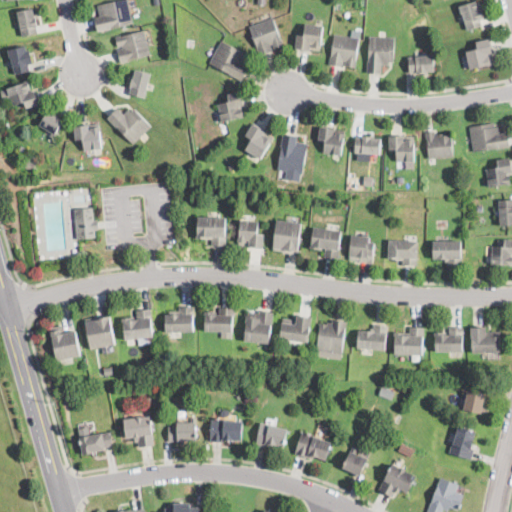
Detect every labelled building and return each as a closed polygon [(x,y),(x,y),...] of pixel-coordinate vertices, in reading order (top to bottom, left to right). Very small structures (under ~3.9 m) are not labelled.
[(128,0),(134,24),(99,32),(95,17),(100,16),(98,6),(123,0),(128,0)] [(478,0),(482,10),(484,18),(480,19),(482,25),(467,30),(459,5),(474,0),(478,0)] [(32,9),(33,15),(37,14),(38,19),(35,19),(38,33),(22,36),(17,12),(32,9)] [(273,18),(283,45),(274,48),(272,44),(270,45),(272,51),(259,55),(249,26),(273,18)] [(322,25),(319,51),(309,49),(309,52),(295,50),(296,35),(304,35),(305,24),(322,25)] [(146,37),(150,56),(121,63),(118,52),(118,49),(123,48),(123,47),(118,48),(115,37),(144,30),(146,37)] [(358,38),(355,59),(356,60),(355,68),(345,67),(346,62),(343,61),(342,67),(328,65),(329,57),(330,57),(333,34),(358,38)] [(395,37),(393,63),(389,62),(389,66),(382,65),(382,74),(366,73),(367,59),(368,59),(369,36),(395,37)] [(486,55),(487,56),(490,56),(491,64),(468,68),(465,50),(477,48),(476,41),(490,39),(492,52),(486,53),(486,55)] [(242,79),(241,80),(209,63),(221,40),(243,52),(240,56),(244,58),(240,64),(248,68),(242,79)] [(26,46),(27,53),(30,52),(33,63),(28,65),(30,71),(15,74),(11,58),(9,58),(7,50),(26,46)] [(433,55),(434,73),(428,73),(428,75),(417,75),(416,73),(410,73),(410,72),(409,57),(433,55)] [(151,74),(148,83),(144,98),(129,94),(131,87),(130,87),(132,78),(133,79),(135,70),(151,74)] [(29,90),(29,92),(36,89),(41,103),(26,109),(24,102),(13,106),(7,89),(28,81),(31,89),(29,90)] [(243,117),(221,122),(218,104),(229,102),(227,95),(242,92),(245,104),(240,105),(243,117)] [(117,108),(124,114),(128,109),(131,112),(134,108),(151,126),(133,144),(116,127),(116,128),(107,118),(117,108)] [(46,111),(56,117),(56,115),(64,120),(55,134),(39,125),(46,111)] [(493,126),(497,126),(498,134),(507,132),(509,146),(473,151),(470,126),(493,123),(493,126)] [(99,124),(102,148),(85,151),(83,139),(76,140),(74,127),(99,124)] [(273,138),(260,159),(245,150),(251,140),(245,136),(252,124),(273,138)] [(344,131),(340,156),(323,153),(325,140),(318,139),(320,127),(344,131)] [(434,131),(435,136),(436,136),(436,134),(444,134),(444,135),(451,135),(453,157),(428,159),(427,138),(425,138),(425,131),(434,131)] [(307,144),(302,174),(277,170),(281,147),(280,147),(282,134),(297,137),(296,142),(307,144)] [(380,138),(379,154),(354,153),(355,136),(371,136),(371,138),(380,138)] [(403,136),(403,141),(405,141),(405,137),(413,137),(414,161),(396,162),(396,149),(389,149),(389,136),(403,136)] [(36,163),(33,170),(24,165),(27,158),(36,163)] [(511,172),(506,173),(507,176),(509,175),(510,184),(488,187),(486,170),(498,168),(497,160),(510,158),(511,172)] [(374,175),(373,185),(364,185),(364,175),(374,175)] [(511,199),(511,224),(501,225),(500,216),(499,200),(511,199)] [(93,207),(94,220),(98,220),(98,230),(95,230),(96,238),(77,239),(74,209),(93,207)] [(226,246),(212,245),(212,239),(197,238),(198,217),(227,218),(226,246)] [(264,234),(263,247),(249,246),(249,240),(247,240),(247,245),(239,244),(240,220),(248,220),(248,221),(258,222),(257,233),(264,234)] [(302,224),(298,251),(285,250),(285,252),(273,250),(277,220),(302,224)] [(340,231),(337,257),(326,256),(327,247),(318,246),(318,248),(311,248),(313,228),(340,231)] [(368,235),(368,237),(369,238),(368,243),(374,244),(372,262),(360,260),(360,259),(349,258),(351,236),(362,237),(362,234),(368,235)] [(418,241),(417,265),(402,265),(402,261),(388,260),(389,240),(418,241)] [(511,253),(511,256),(511,264),(491,264),(492,246),(504,246),(504,240),(511,240),(511,253)] [(461,241),(462,266),(448,266),(448,262),(445,262),(445,259),(433,259),(433,241),(461,241)] [(169,332),(165,332),(165,314),(173,314),(173,311),(179,311),(179,306),(193,306),(193,332),(169,332)] [(233,308),(232,332),(204,331),(205,311),(213,312),(213,314),(220,314),(220,307),(233,308)] [(150,310),(152,337),(125,340),(123,323),(122,323),(122,319),(136,318),(136,311),(150,310)] [(273,312),(268,343),(243,340),(247,315),(254,316),(254,313),(259,313),(260,310),(273,312)] [(99,347),(91,349),(85,319),(108,314),(114,344),(99,347)] [(311,317),(307,342),(279,338),(283,317),(296,319),(297,315),(311,317)] [(345,322),(342,352),(317,349),(320,324),(327,325),(327,323),(333,324),(333,321),(345,322)] [(62,325),(64,333),(75,331),(80,356),(57,360),(53,338),(51,339),(49,328),(62,325)] [(387,326),(385,350),(357,347),(358,331),(372,332),(373,325),(387,326)] [(424,328),(422,355),(394,354),(395,336),(394,336),(394,332),(404,333),(404,335),(409,335),(409,327),(424,328)] [(463,327),(463,352),(435,352),(435,332),(442,332),(442,333),(449,333),(449,327),(463,327)] [(486,327),(486,332),(500,332),(500,352),(471,353),(471,327),(486,327)] [(113,373),(105,374),(104,367),(112,366),(113,373)] [(342,389),(339,398),(328,394),(331,385),(342,389)] [(395,390),(393,398),(380,394),(382,386),(395,390)] [(483,411),(482,413),(464,410),(466,396),(462,395),(463,389),(486,393),(483,411)] [(229,412),(229,420),(243,421),(242,441),(224,439),(224,442),(209,441),(211,417),(221,418),(221,412),(224,409),(228,409),(229,412)] [(150,415),(154,445),(139,447),(138,441),(135,442),(134,437),(126,438),(124,419),(150,415)] [(171,441),(169,441),(168,426),(178,426),(178,423),(190,422),(190,417),(196,417),(197,440),(171,441)] [(288,429),(285,447),(267,444),(267,447),(256,445),(260,422),(277,425),(277,427),(288,429)] [(472,457),(471,460),(449,453),(459,426),(477,432),(471,448),(474,449),(472,457)] [(333,443),(326,461),(310,455),(309,458),(294,453),(302,431),(333,443)] [(92,452),(83,454),(80,437),(111,432),(113,445),(104,447),(105,449),(92,451),(92,452)] [(416,443),(413,450),(400,444),(404,437),(416,443)] [(361,473),(360,476),(342,467),(353,446),(358,448),(356,452),(369,458),(361,473)] [(416,475),(407,493),(400,490),(399,494),(395,492),(393,496),(379,489),(392,463),(416,475)] [(466,495),(460,510),(450,506),(448,510),(444,509),(443,511),(427,511),(440,477),(458,484),(456,491),(466,495)] [(190,503),(190,507),(199,507),(199,511),(164,511),(164,508),(169,508),(169,504),(174,504),(174,503),(190,503)]
